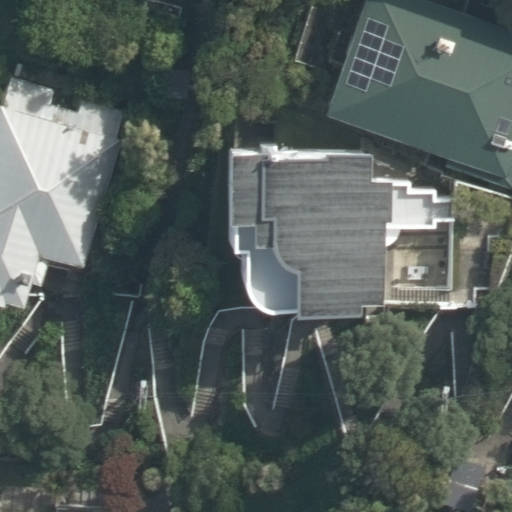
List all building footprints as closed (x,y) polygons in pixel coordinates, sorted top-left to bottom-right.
[(511,24),(448,0),(357,0),(322,92),(511,164),(511,24)] [(117,111),(17,89),(0,166),(0,284),(44,295),(53,256),(83,262),(117,111)] [(448,223),(450,164),(374,161),(374,138),(242,133),(236,295),(376,301),(378,265),(429,267),(431,223),(448,223)] [(470,511),(486,468),(456,458),(441,502),(470,511)] [(0,511),(27,511),(0,510),(1,496),(0,495),(0,511)]
